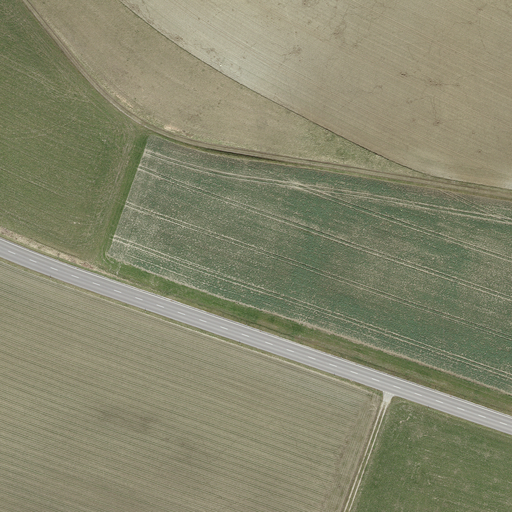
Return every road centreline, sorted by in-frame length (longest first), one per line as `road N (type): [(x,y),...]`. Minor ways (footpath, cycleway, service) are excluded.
road 1 (track): [(25,0),(116,103),(172,136),(511,197)]
road 2 (tertiary): [(0,248),(511,427)]
road 3 (track): [(394,387),(349,511)]
